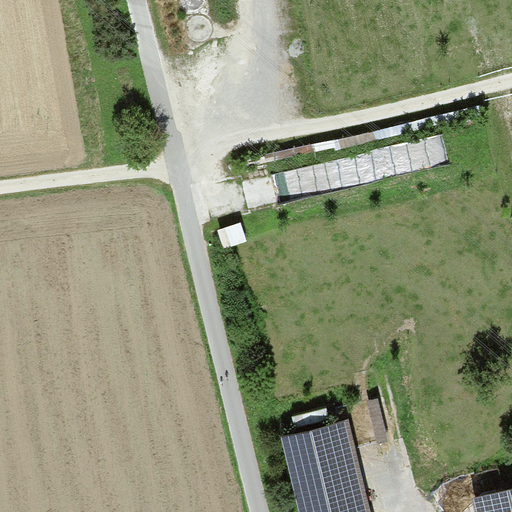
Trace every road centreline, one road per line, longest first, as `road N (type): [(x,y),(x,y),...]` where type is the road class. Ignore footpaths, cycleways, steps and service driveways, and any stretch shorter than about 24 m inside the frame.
road 1 (track): [(0,194),(174,170),(511,81)]
road 2 (unclassified): [(136,0),(252,511)]
